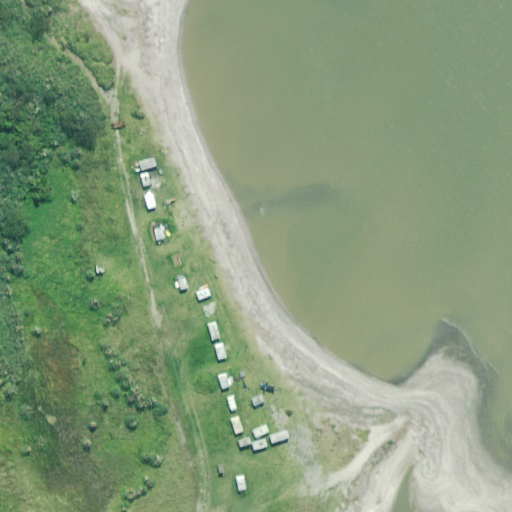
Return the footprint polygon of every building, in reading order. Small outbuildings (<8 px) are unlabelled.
[(181,282),(186,290),(197,284),(192,275),(181,282)] [(204,315),(209,325),(220,321),(216,311),(204,315)] [(203,327),(196,330),(201,345),(209,342),(203,327)] [(192,333),(184,336),(189,349),(197,346),(192,333)] [(254,482),(254,491),(270,491),(269,481),(254,482)]
